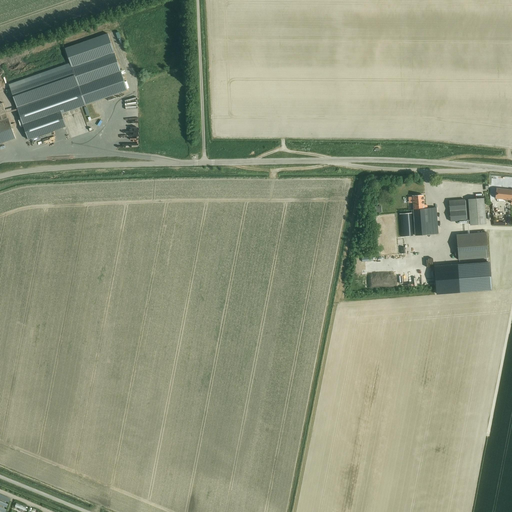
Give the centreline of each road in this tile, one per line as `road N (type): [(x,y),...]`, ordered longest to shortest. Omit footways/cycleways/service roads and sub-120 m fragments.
road 1 (unclassified): [(0,176),(204,163)]
road 2 (unclassified): [(204,163),(197,0)]
road 3 (unclassified): [(339,160),(432,172),(482,167)]
road 4 (unclassified): [(339,160),(482,167)]
road 5 (unclassified): [(204,163),(339,160)]
road 6 (track): [(488,433),(511,313)]
